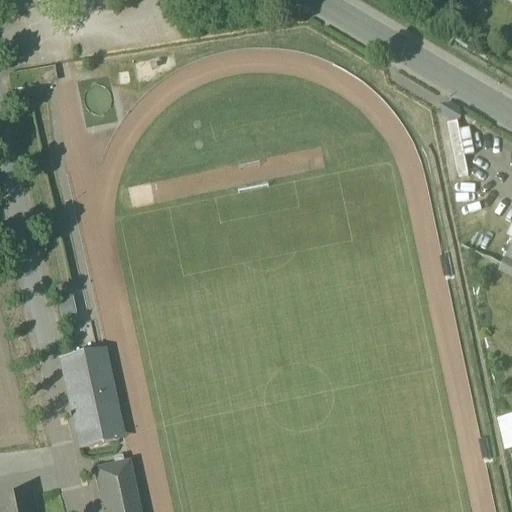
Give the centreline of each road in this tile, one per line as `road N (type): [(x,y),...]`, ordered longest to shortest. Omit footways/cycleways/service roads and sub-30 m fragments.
road 1 (residential): [(80,511),(0,132)]
road 2 (tertiary): [(511,114),(322,0)]
